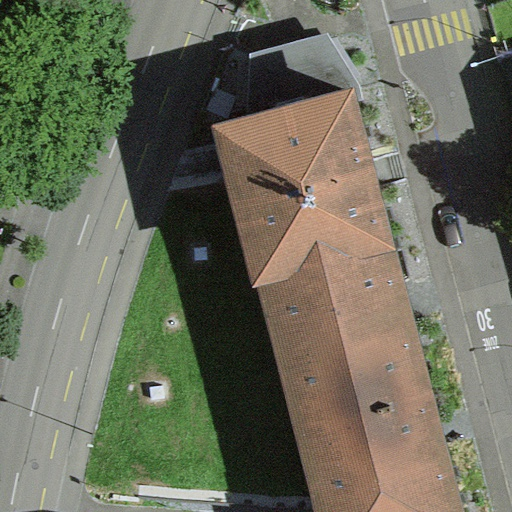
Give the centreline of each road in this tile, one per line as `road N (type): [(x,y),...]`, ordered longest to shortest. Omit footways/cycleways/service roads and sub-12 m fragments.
road 1 (secondary): [(171,0),(84,226),(39,387),(17,511)]
road 2 (residential): [(426,0),(511,350)]
